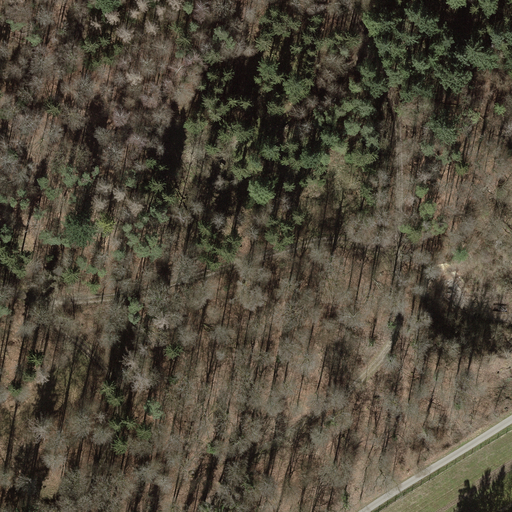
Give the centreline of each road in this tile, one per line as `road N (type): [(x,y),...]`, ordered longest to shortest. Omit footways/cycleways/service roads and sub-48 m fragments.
road 1 (track): [(210,511),(258,454),(376,366),(396,331),(400,143),(389,88),(341,0)]
road 2 (track): [(0,286),(40,302),(104,299),(322,240),(380,249),(398,262)]
road 3 (track): [(70,511),(112,438),(116,385),(40,302)]
road 4 (unclassified): [(511,419),(365,511)]
road 5 (track): [(0,71),(32,73),(74,45),(86,0)]
road 6 (track): [(368,48),(272,132)]
